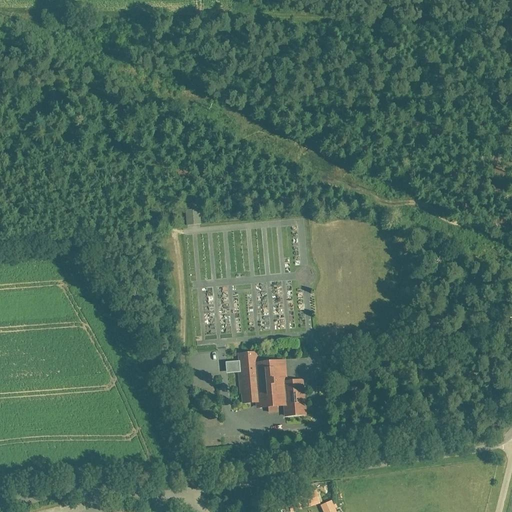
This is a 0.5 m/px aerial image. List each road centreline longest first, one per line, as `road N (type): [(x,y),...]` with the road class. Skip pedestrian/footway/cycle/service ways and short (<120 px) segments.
road 1 (unclassified): [(193,495),(511,443)]
road 2 (residential): [(0,509),(95,488),(193,495)]
